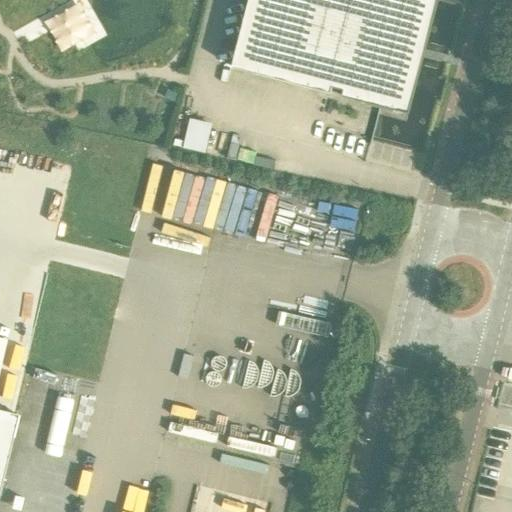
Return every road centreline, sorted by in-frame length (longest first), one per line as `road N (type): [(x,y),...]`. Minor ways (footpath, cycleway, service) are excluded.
road 1 (unclassified): [(492,0),(434,216)]
road 2 (unclassified): [(407,323),(362,511)]
road 3 (unclassified): [(448,511),(490,340)]
